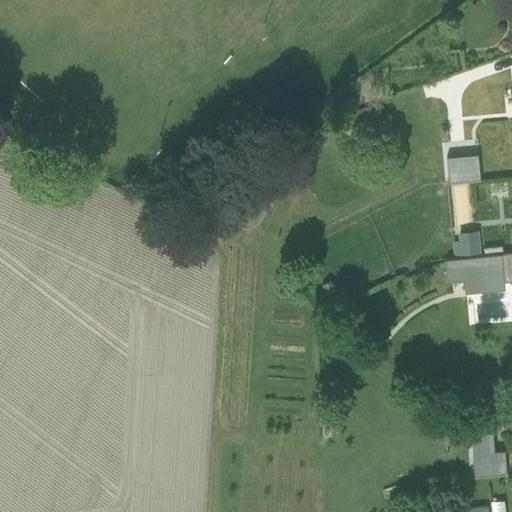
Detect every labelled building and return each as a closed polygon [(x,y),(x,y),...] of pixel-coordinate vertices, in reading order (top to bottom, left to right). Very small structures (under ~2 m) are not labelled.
[(382,123),(375,103),(328,121),(337,145),(360,137),(359,132),(382,123)] [(306,139),(320,133),(314,120),(300,125),(306,139)] [(452,241),(454,256),(479,253),(477,231),(458,232),(459,241),(452,241)] [(484,256),(458,259),(461,286),(511,280),(511,252),(502,253),(501,246),(483,248),(484,256)] [(489,379),(471,390),(480,405),(498,394),(489,379)] [(508,454),(484,455),(486,476),(510,474),(508,454)]
